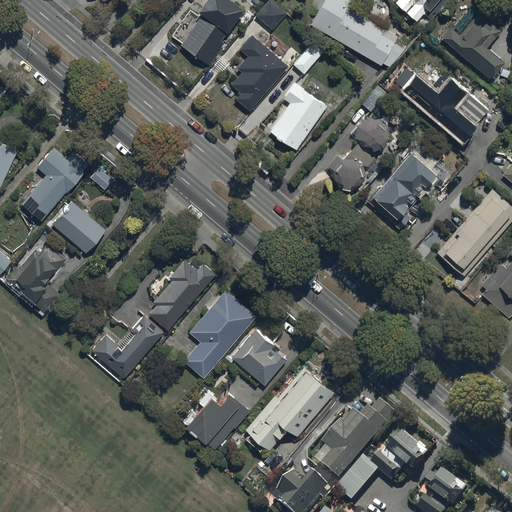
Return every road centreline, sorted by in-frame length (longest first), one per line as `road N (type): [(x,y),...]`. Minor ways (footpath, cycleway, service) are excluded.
road 1 (primary): [(511,459),(194,187)]
road 2 (primary): [(216,162),(511,414)]
road 3 (primary): [(194,187),(0,22)]
road 4 (primary): [(24,0),(216,162)]
